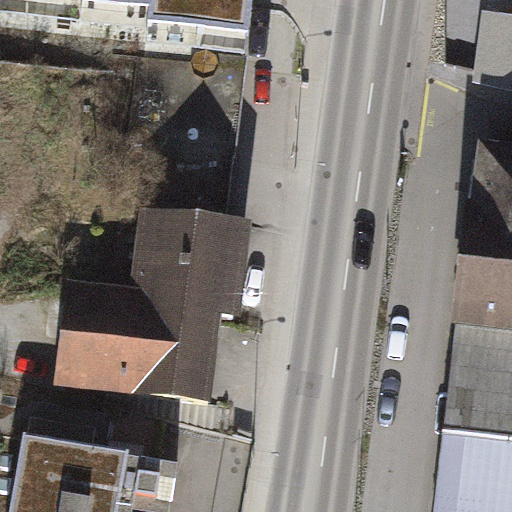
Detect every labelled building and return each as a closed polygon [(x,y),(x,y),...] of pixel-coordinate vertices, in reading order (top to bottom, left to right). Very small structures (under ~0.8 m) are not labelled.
[(251,0),(107,0),(156,5),(154,21),(249,31),(251,0)] [(169,216),(228,222),(234,159),(220,158),(229,66),(140,57),(131,146),(176,150),(169,216)] [(511,511),(511,138),(486,135),(433,511),(511,511)] [(143,296),(74,289),(65,372),(117,378),(116,387),(207,397),(216,313),(237,315),(247,224),(228,222),(169,216),(152,214),(143,296)] [(120,511),(129,462),(27,444),(14,511),(120,511)]
